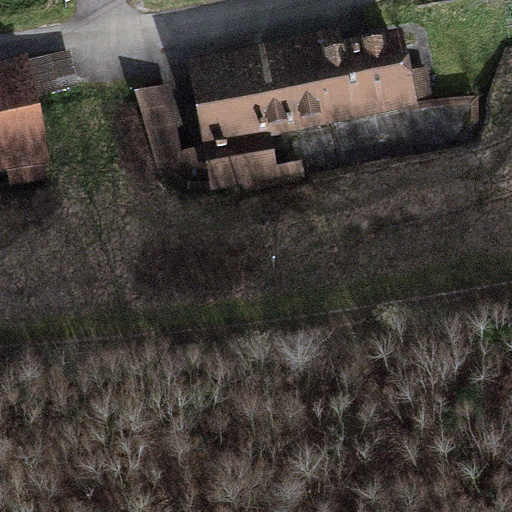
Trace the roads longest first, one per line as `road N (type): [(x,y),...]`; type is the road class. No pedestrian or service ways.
road 1 (track): [(511,286),(260,333),(0,355)]
road 2 (residential): [(343,0),(245,23),(107,39),(86,0)]
